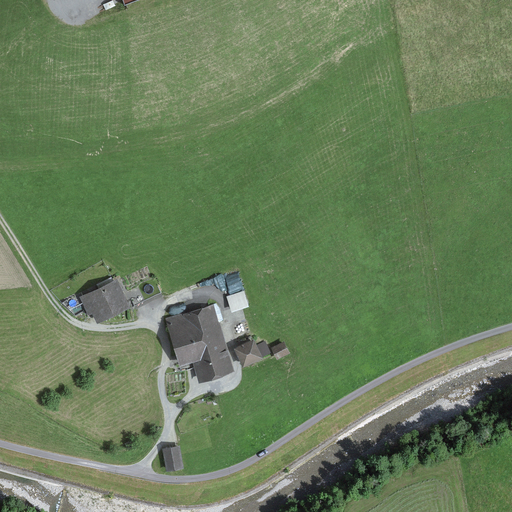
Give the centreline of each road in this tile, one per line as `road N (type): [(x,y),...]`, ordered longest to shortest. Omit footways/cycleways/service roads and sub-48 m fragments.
road 1 (track): [(511,326),(424,357),(214,475),(156,477),(0,441)]
road 2 (track): [(139,474),(168,423),(163,337),(147,325),(101,328),(66,316),(0,218)]
